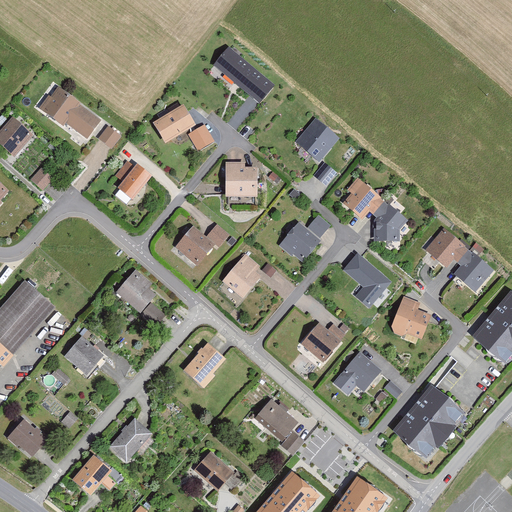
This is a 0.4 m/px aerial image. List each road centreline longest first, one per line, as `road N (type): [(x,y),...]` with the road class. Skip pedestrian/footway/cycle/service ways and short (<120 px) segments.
road 1 (residential): [(206,312),(426,498)]
road 2 (residential): [(0,250),(23,247),(75,201),(206,312)]
road 3 (residential): [(136,390),(29,508)]
